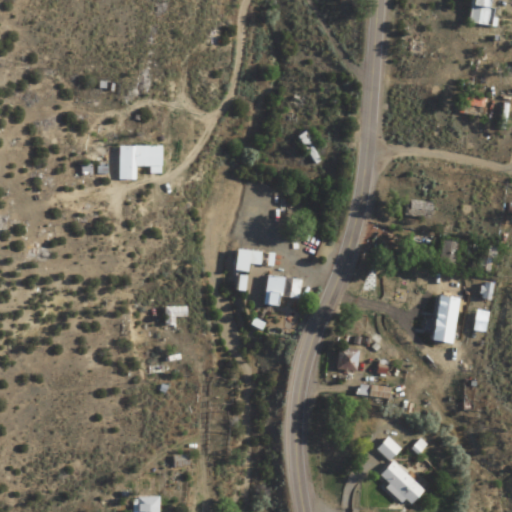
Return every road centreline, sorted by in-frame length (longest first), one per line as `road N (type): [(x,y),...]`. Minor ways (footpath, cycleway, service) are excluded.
road 1 (primary): [(299,511),(292,414),(298,371),(358,206),(375,0)]
road 2 (residential): [(370,77),(336,56),(308,0),(243,4),(240,54),(216,118),(182,162)]
